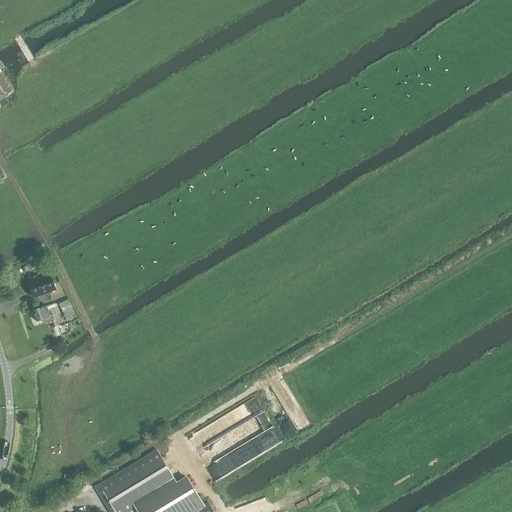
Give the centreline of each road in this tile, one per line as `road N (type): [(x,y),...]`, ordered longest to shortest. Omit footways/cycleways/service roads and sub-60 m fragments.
road 1 (track): [(56,511),(511,236)]
road 2 (track): [(94,482),(72,440),(72,403),(96,341),(0,153)]
road 3 (unclassified): [(0,475),(10,407),(0,347)]
